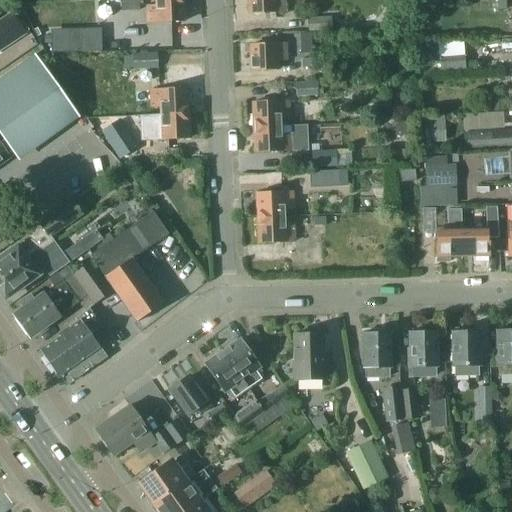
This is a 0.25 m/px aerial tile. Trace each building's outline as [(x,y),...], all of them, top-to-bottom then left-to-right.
[(185,21),(183,0),(155,0),(156,7),(147,7),(148,23),(185,21)] [(286,12),(285,0),(247,0),(248,14),(286,12)] [(497,0),(498,9),(506,9),(506,0),(497,0)] [(0,50),(26,33),(13,13),(0,21),(0,50)] [(331,18),(307,19),(308,32),(332,31),(331,18)] [(51,30),(51,53),(99,52),(99,29),(51,30)] [(286,45),(249,46),(250,71),(278,70),(278,61),(287,60),(286,45)] [(439,54),(439,71),(465,70),(464,53),(439,54)] [(157,54),(133,55),(133,69),(157,68),(157,54)] [(0,165),(15,155),(19,161),(85,117),(42,55),(0,83),(0,165)] [(302,59),(302,68),(312,67),(311,58),(302,59)] [(316,83),(296,84),(296,97),(316,96),(316,83)] [(160,107),(161,115),(189,114),(188,89),(151,91),(151,107),(160,107)] [(251,103),(252,128),(280,127),(280,118),(289,118),(288,102),(251,103)] [(189,114),(161,115),(161,123),(152,124),(153,140),(190,138),(189,114)] [(421,143),(445,142),(445,119),(420,120),(421,143)] [(120,121),(103,132),(120,158),(137,147),(120,121)] [(280,127),(252,128),(253,152),(291,151),(290,135),(281,135),(280,127)] [(511,131),(465,133),(466,150),(511,147),(511,131)] [(335,150),(312,151),(312,156),(312,164),(312,167),(336,166),(335,150)] [(425,156),(427,191),(456,189),(455,166),(449,166),(448,155),(425,156)] [(413,170),(397,171),(398,183),(414,182),(413,170)] [(339,171),(311,173),(312,189),(340,187),(339,171)] [(0,281),(39,253),(55,242),(53,238),(84,217),(64,188),(51,197),(61,211),(32,230),(29,240),(18,248),(18,247),(4,257),(0,260),(0,281)] [(256,195),(257,219),(285,218),(284,210),(293,209),(292,193),(256,195)] [(0,236),(17,225),(1,202),(0,202),(0,236)] [(497,205),(486,205),(487,225),(498,225),(497,205)] [(434,212),(423,212),(424,233),(434,233),(434,212)] [(137,323),(164,305),(133,261),(169,235),(153,213),(91,257),(137,323)] [(285,218),(257,219),(258,244),(295,242),(294,226),(285,226),(285,218)] [(461,258),(461,229),(434,230),(435,258),(461,258)] [(487,229),(461,229),(461,258),(488,258),(487,229)] [(55,242),(39,253),(0,281),(0,295),(3,296),(5,299),(38,276),(38,275),(45,270),(50,277),(70,263),(55,242)] [(14,316),(30,339),(79,304),(85,313),(95,306),(113,293),(92,263),(74,275),(68,266),(58,273),(64,282),(34,302),(31,297),(21,305),(24,310),(14,316)] [(100,349),(96,343),(109,334),(93,312),(80,321),(79,321),(80,322),(70,329),(70,328),(59,336),(60,338),(41,351),(41,350),(40,350),(39,351),(59,378),(64,375),(70,383),(106,358),(100,349)] [(500,365),(501,375),(511,375),(511,332),(511,333),(511,329),(500,329),(500,333),(498,333),(499,366),(500,365)] [(456,334),(453,334),(454,367),(456,366),(456,376),(478,376),(478,366),(480,366),(479,333),(467,333),(467,330),(456,330),(456,334)] [(411,351),(408,351),(408,368),(413,368),(413,377),(435,377),(435,367),(436,367),(435,334),(424,335),(424,331),(413,331),(413,335),(411,335),(411,351)] [(390,378),(390,368),(389,336),(377,336),(377,333),(366,333),(366,337),(364,337),(364,354),(362,354),(363,365),(365,365),(365,369),(366,369),(367,379),(390,378)] [(298,337),(294,338),(295,368),(297,368),(298,381),(323,380),(322,367),(327,367),(326,353),(323,354),(322,337),(309,337),(309,334),(298,335),(298,337)] [(230,349),(223,354),(250,391),(263,381),(259,375),(262,373),(240,342),(239,342),(235,341),(230,344),(230,349)] [(233,403),(250,391),(223,354),(219,357),(214,356),(207,360),(207,366),(225,392),(233,403)] [(190,378),(182,384),(178,382),(171,387),(171,391),(170,392),(187,415),(180,420),(192,437),(200,431),(189,415),(197,410),(201,415),(212,407),(209,402),(210,401),(201,389),(200,391),(190,378)] [(283,387),(276,392),(272,395),(277,404),(289,396),(283,387)] [(491,388),(480,388),(480,416),(491,416),(491,388)] [(401,390),(404,421),(419,419),(415,389),(401,390)] [(385,400),(387,417),(388,422),(392,421),(404,420),(401,394),(389,395),(385,400)] [(285,400),(267,413),(252,423),(259,433),(292,410),(285,400)] [(434,400),(430,405),(430,415),(445,414),(444,400),(434,400)] [(243,430),(252,423),(267,413),(258,401),(234,417),(243,430)] [(222,405),(209,414),(214,421),(227,412),(222,405)] [(130,407),(96,431),(114,457),(134,444),(141,454),(156,444),(164,455),(190,437),(178,421),(152,439),(130,407)] [(391,427),(398,456),(416,451),(408,423),(391,427)] [(387,478),(369,441),(345,454),(363,490),(387,478)] [(196,476),(188,465),(182,456),(140,486),(154,506),(196,476)] [(216,474),(222,483),(241,469),(235,461),(216,474)] [(196,476),(154,506),(152,508),(154,511),(187,511),(200,503),(217,491),(203,472),(196,476)] [(265,472),(234,494),(244,510),(275,487),(265,472)] [(0,511),(3,511),(9,508),(8,506),(9,503),(4,496),(1,496),(0,495),(0,511)] [(206,511),(200,503),(187,511),(206,511)]
